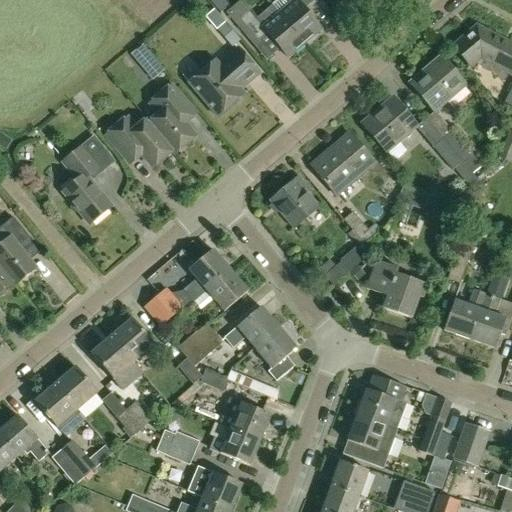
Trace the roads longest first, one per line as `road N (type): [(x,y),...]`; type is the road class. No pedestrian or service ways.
road 1 (residential): [(217,198),(450,0)]
road 2 (residential): [(0,386),(217,198)]
road 3 (residential): [(340,347),(217,198)]
road 4 (residential): [(511,406),(340,347)]
road 5 (residential): [(275,511),(340,347)]
